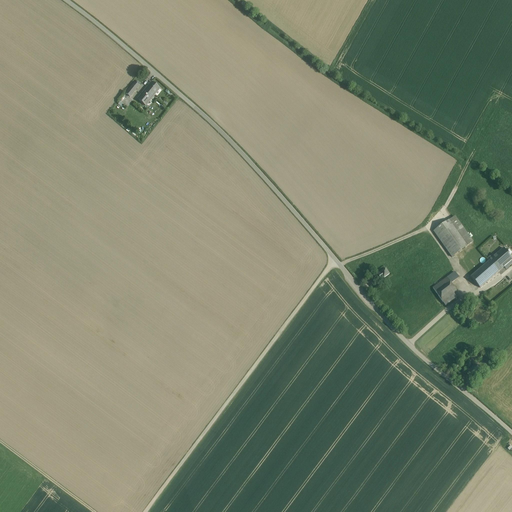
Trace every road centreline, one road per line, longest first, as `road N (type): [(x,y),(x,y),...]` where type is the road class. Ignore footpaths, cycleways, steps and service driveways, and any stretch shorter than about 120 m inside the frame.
road 1 (unclassified): [(65,0),(213,123),(334,259)]
road 2 (unclassified): [(144,511),(334,259)]
road 3 (unclassified): [(334,259),(408,344),(511,433)]
road 4 (track): [(338,264),(428,227),(448,204),(497,103)]
